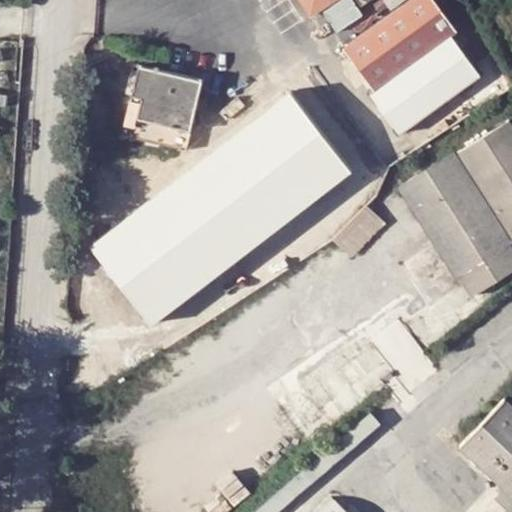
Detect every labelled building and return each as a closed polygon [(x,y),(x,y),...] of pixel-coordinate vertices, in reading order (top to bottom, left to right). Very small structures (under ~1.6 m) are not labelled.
[(370,0),(274,70),(296,80),(405,0),(370,0)] [(303,0),(312,14),(333,0),(303,0)] [(456,33),(430,0),(409,0),(342,49),(376,92),(456,33)] [(138,117),(192,129),(203,78),(140,63),(134,93),(143,95),(138,117)] [(244,94),(199,126),(211,141),(256,109),(244,94)] [(376,116),(351,131),(360,144),(385,129),(376,116)] [(259,117),(238,131),(254,154),(274,141),(259,117)] [(342,117),(324,129),(354,175),(372,164),(360,144),(351,131),(342,117)] [(363,189),(354,175),(324,129),(317,118),(164,218),(209,288),(363,189)] [(511,120),(405,187),(474,299),(511,273),(511,243),(511,241),(511,240),(511,120)] [(368,205),(335,239),(354,257),(387,222),(368,205)] [(511,511),(511,401),(506,396),(464,442),(506,484),(511,488),(511,511)] [(511,488),(506,484),(497,494),(511,507),(511,488)] [(352,511),(334,495),(317,511),(352,511)]
